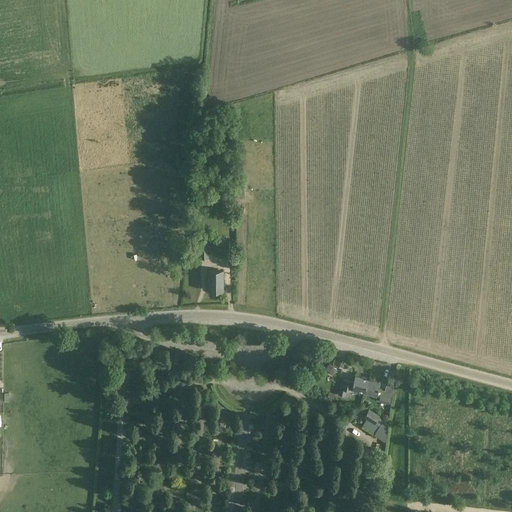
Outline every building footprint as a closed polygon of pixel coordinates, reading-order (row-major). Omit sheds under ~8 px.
[(231,200),(231,191),(205,190),(205,199),(231,200)] [(208,238),(199,238),(200,258),(208,258),(208,238)] [(223,270),(208,270),(208,290),(223,290),(223,270)] [(337,368),(330,363),(327,368),(334,373),(337,368)] [(364,391),(367,379),(355,375),(353,382),(342,379),(338,394),(344,396),(346,390),(351,391),(352,388),(364,391)] [(367,379),(364,391),(376,394),(379,382),(367,379)] [(380,395),(379,400),(389,403),(390,397),(380,395)] [(369,410),(364,416),(374,423),(379,416),(369,410)]
